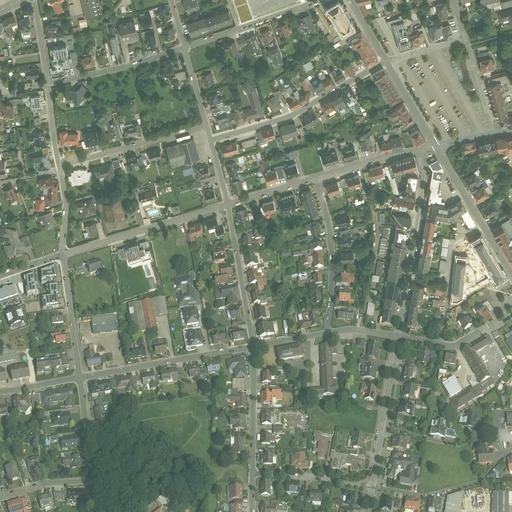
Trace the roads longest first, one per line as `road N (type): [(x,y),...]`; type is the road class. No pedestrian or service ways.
road 1 (residential): [(386,61),(294,115),(210,141)]
road 2 (residential): [(419,149),(425,179),(397,337)]
road 3 (residential): [(228,204),(63,254)]
road 4 (residential): [(316,178),(332,251),(327,333)]
road 5 (residential): [(206,127),(59,166)]
road 6 (residential): [(397,337),(372,487)]
road 7 (tertiary): [(435,145),(511,276)]
road 8 (residential): [(228,204),(252,347)]
road 9 (residential): [(184,47),(317,0)]
road 10 (residential): [(48,84),(184,47)]
road 11 (residential): [(208,355),(80,378)]
road 12 (residential): [(252,347),(252,473)]
road 13 (residential): [(63,254),(80,378)]
road 14 (residential): [(511,312),(456,345),(397,337)]
road 15 (residential): [(252,473),(372,487)]
